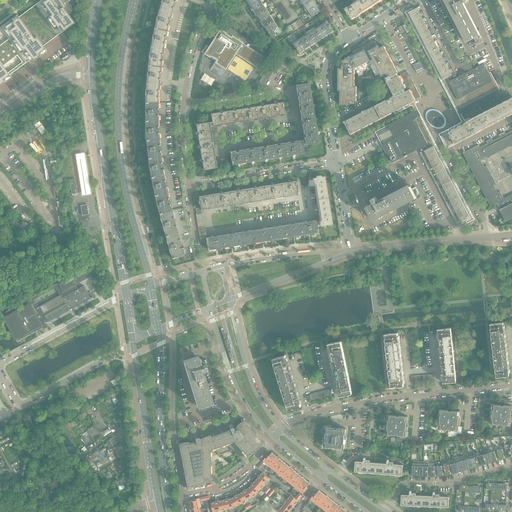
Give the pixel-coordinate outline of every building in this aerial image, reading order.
[(17,15),(0,27),(9,39),(0,44),(0,84),(11,77),(9,75),(32,58),(33,60),(46,51),(43,46),(74,23),(68,14),(73,11),(67,2),(70,0),(41,0),(18,17),(17,15)] [(176,1),(176,0),(161,0),(161,2),(159,10),(172,13),(173,8),(174,4),(175,1),(176,1)] [(262,4),(258,0),(256,0),(250,4),(249,5),(251,9),(253,9),(253,10),(262,4)] [(316,6),(317,5),(316,5),(317,5),(314,1),(313,2),(312,0),(304,6),(307,11),(316,6)] [(375,4),(372,0),(359,0),(356,2),(363,12),(366,9),(371,6),(372,6),(375,4)] [(480,35),(464,3),(465,2),(465,3),(468,1),(467,0),(446,0),(468,41),(479,36),(480,35)] [(363,12),(356,2),(348,8),(347,7),(345,9),(352,19),(355,17),(355,16),(359,14),(360,14),(363,12)] [(265,10),(262,5),(262,4),(253,10),(253,11),(252,11),(255,15),(256,14),(257,15),(265,10)] [(416,8),(408,12),(411,18),(414,24),(417,30),(420,35),(423,41),(426,46),(429,52),(432,58),(435,63),(437,69),(440,73),(440,75),(443,80),(452,75),(455,74),(457,73),(456,73),(454,68),(422,6),(422,5),(417,8),(416,8)] [(311,17),(321,11),(318,6),(317,7),(316,6),(307,11),(311,17)] [(170,18),(172,13),(159,10),(156,17),(157,17),(156,20),(154,28),(167,31),(169,26),(168,25),(169,22),(170,18)] [(269,16),(265,10),(257,15),(256,16),(257,16),(256,16),(259,20),(260,20),(261,21),(269,16)] [(273,21),(269,16),(261,21),(260,21),(260,22),(263,26),(264,25),(265,27),(273,21)] [(276,27),(273,21),(265,27),(264,27),(264,28),(266,32),(267,31),(268,32),(276,27)] [(332,30),(327,22),(321,26),(326,34),(327,35),(331,32),(331,31),(332,30),(332,31),(332,30)] [(326,34),(321,26),(315,30),(321,38),(321,39),(321,38),(322,39),(326,36),(325,35),(326,34)] [(280,33),(277,27),(276,27),(268,32),(267,33),(268,33),(267,33),(270,37),(271,36),(272,38),(280,33)] [(166,36),(167,31),(154,28),(152,36),(152,38),(150,47),(164,49),(165,43),(164,43),(165,40),(165,36),(166,36)] [(245,45),(242,43),(243,42),(232,35),(231,36),(221,30),(220,29),(208,47),(206,45),(201,52),(204,54),(209,57),(210,57),(215,61),(210,70),(221,77),(235,54),(256,67),(263,56),(252,49),(245,45)] [(321,38),(315,30),(310,33),(313,38),(315,41),(315,42),(316,42),(320,40),(319,39),(321,38)] [(337,72),(334,72),(334,84),(337,84),(337,87),(336,87),(336,107),(348,107),(348,103),(356,103),(356,68),(369,61),(372,65),(370,66),(376,76),(380,73),(382,77),(379,78),(382,84),(398,76),(397,73),(398,73),(386,49),(384,46),(383,46),(382,45),(383,45),(382,44),(378,36),(376,33),(377,32),(374,34),(371,36),(354,47),(351,50),(352,50),(352,51),(354,54),(350,56),(349,55),(336,61),(336,68),(337,68),(337,72)] [(315,41),(313,38),(310,33),(304,37),(305,38),(309,45),(310,46),(315,43),(314,42),(315,41)] [(309,45),(305,38),(304,37),(299,41),(304,49),(304,50),(305,49),(305,50),(309,47),(308,46),(309,45)] [(304,49),(299,41),(293,44),(299,54),(303,51),(303,50),(304,49)] [(163,54),(164,49),(150,47),(149,54),(149,57),(148,57),(148,64),(161,66),(162,61),(163,61),(163,60),(161,60),(161,58),(162,54),(163,54)] [(69,54),(61,59),(64,63),(71,57),(69,54)] [(279,63),(282,57),(277,54),(273,59),(279,63)] [(452,75),(443,80),(459,110),(461,114),(463,113),(500,94),(495,85),(493,81),(489,73),(484,63),(456,78),(453,80),(452,79),(455,77),(457,76),(455,74),(452,75)] [(161,72),(161,66),(148,64),(147,73),(147,75),(146,83),(160,84),(160,79),(159,79),(160,76),(160,72),(161,72)] [(351,133),(391,113),(421,97),(407,71),(399,76),(399,75),(398,76),(382,84),(389,98),(390,97),(390,98),(387,99),(384,101),(381,102),(378,104),(375,106),(372,107),(369,109),(366,110),(363,112),(360,113),(357,115),(353,117),(351,118),(347,120),(343,122),(344,123),(345,123),(350,134),(351,134),(351,133)] [(11,96),(24,88),(21,83),(8,91),(11,96)] [(159,90),(160,84),(146,83),(145,91),(145,94),(145,103),(159,102),(159,97),(158,97),(158,94),(158,90),(159,90)] [(312,93),(311,91),(310,91),(309,83),(297,84),(297,85),(296,85),(298,101),(311,99),(311,94),(312,93)] [(477,132),(501,119),(511,113),(511,97),(510,99),(507,100),(504,102),(501,104),(498,105),(495,107),(491,108),(488,110),(485,111),(482,113),(479,114),(476,116),(473,118),(470,119),(467,121),(467,122),(442,135),(447,144),(448,146),(455,143),(455,144),(459,143),(461,141),(465,140),(468,138),(471,136),(474,135),(477,133),(477,132)] [(314,107),(314,104),(312,104),(311,99),(298,101),(300,115),(314,113),(313,107),(314,107)] [(159,108),(159,102),(145,103),(145,111),(145,113),(145,121),(159,121),(159,115),(158,115),(158,112),(158,108),(159,108)] [(284,114),(283,102),(277,103),(277,102),(274,102),(274,103),(269,104),(271,118),(284,115),(284,114)] [(271,118),(269,104),(263,105),(263,104),(260,104),(260,106),(255,106),(257,120),(271,118)] [(257,120),(255,106),(250,107),(249,106),(247,106),(247,108),(241,109),(243,122),(257,120)] [(243,122),(241,109),(236,109),(236,108),(233,109),(233,110),(228,111),(230,124),(243,122)] [(230,124),(228,111),(222,112),(222,110),(219,111),(219,112),(210,114),(211,115),(212,122),(208,122),(209,127),(210,127),(230,124)] [(427,116),(427,118),(427,119),(428,121),(429,123),(431,125),(432,126),(434,127),(437,127),(439,128),(440,127),(442,126),(443,125),(444,124),(444,123),(444,122),(444,120),(444,119),(443,118),(443,117),(442,116),(441,115),(441,114),(440,114),(439,113),(438,112),(437,112),(436,111),(435,111),(434,111),(433,111),(432,111),(431,111),(430,111),(429,112),(428,113),(427,114),(427,116)] [(390,126),(377,132),(379,136),(381,141),(383,145),(387,153),(392,163),(395,161),(397,160),(401,158),(405,156),(405,157),(408,156),(407,155),(421,148),(424,146),(425,146),(424,144),(431,141),(424,127),(422,124),(422,123),(416,112),(390,126)] [(316,121),(316,118),(315,118),(314,113),(300,115),(303,129),(316,126),(315,121),(316,121)] [(158,130),(158,126),(159,126),(159,121),(145,121),(145,129),(145,132),(146,140),(160,139),(159,133),(158,133),(158,130)] [(212,138),(210,127),(209,127),(208,122),(196,124),(197,132),(196,132),(196,135),(198,134),(199,140),(212,138)] [(318,134),(318,132),(317,132),(316,126),(303,129),(304,140),(306,139),(307,144),(307,145),(318,143),(317,135),(318,134)] [(502,197),(503,197),(500,191),(497,193),(494,185),(496,184),(493,178),(493,179),(489,171),(490,171),(487,166),(484,167),(481,162),(482,162),(480,160),(483,159),(487,157),(487,158),(488,158),(488,157),(511,144),(511,127),(511,128),(511,129),(511,131),(506,134),(504,132),(499,135),(500,137),(493,141),(491,138),(486,141),(487,144),(479,148),(478,145),(474,148),(472,150),(471,149),(463,153),(491,206),(490,206),(496,203),(500,209),(499,209),(506,221),(511,218),(511,194),(503,199),(502,197)] [(214,151),(213,146),(212,138),(199,140),(199,145),(198,145),(199,148),(200,148),(201,153),(214,151)] [(160,148),(159,144),(160,144),(160,139),(146,140),(147,148),(147,150),(148,159),(161,157),(161,151),(160,152),(160,148)] [(304,153),(303,147),(303,145),(307,144),(306,139),(304,140),(285,143),(287,156),(292,155),(292,156),(295,156),(295,155),(304,153)] [(471,219),(451,180),(432,143),(431,141),(424,144),(425,146),(424,146),(425,147),(420,150),(421,152),(420,153),(438,188),(458,226),(471,219)] [(287,156),(285,143),(271,145),(273,158),(279,157),(279,159),(282,158),(281,157),(287,156)] [(273,158),(271,145),(257,147),(259,160),(265,159),(265,161),(268,160),(268,159),(273,158)] [(259,160),(257,147),(244,149),(246,163),(251,162),(251,163),(254,163),(254,161),(259,160)] [(246,163),(244,149),(230,151),(230,153),(232,165),(238,164),(238,165),(241,165),(240,163),(246,163)] [(217,167),(215,160),(214,151),(201,153),(202,159),(200,159),(201,162),(202,162),(203,169),(215,167),(217,167)] [(85,153),(76,154),(82,195),(91,194),(85,153)] [(161,165),(161,162),(162,162),(161,157),(148,159),(148,166),(149,166),(149,169),(151,177),(164,175),(163,169),(164,169),(164,168),(162,168),(162,166),(161,165)] [(166,187),(164,180),(165,180),(164,175),(151,177),(152,185),(153,187),(155,196),(168,194),(167,187),(166,187)] [(325,186),(325,180),(324,176),(321,177),(321,175),(316,176),(316,177),(312,178),(312,180),(308,180),(308,185),(311,185),(314,185),(314,188),(325,186)] [(296,185),(295,181),(291,182),(291,181),(288,181),(288,182),(281,183),(283,195),(297,193),(296,189),(297,189),(297,185),(296,185)] [(283,195),(281,183),(274,184),(273,184),(271,184),(271,185),(264,186),(266,198),(273,197),(274,197),(274,196),(283,195)] [(266,198),(264,186),(257,187),(257,186),(254,187),(247,189),(249,201),(266,198)] [(372,219),(407,201),(416,197),(410,186),(378,202),(377,200),(375,197),(372,199),(373,201),(372,201),(371,201),(370,201),(370,202),(369,202),(370,204),(366,206),(372,219)] [(249,201),(247,189),(240,190),(240,189),(239,189),(237,190),(230,191),(232,203),(249,201)] [(232,203),(230,191),(223,193),(223,192),(220,192),(220,193),(213,194),(215,206),(223,205),(224,205),(224,204),(232,203)] [(169,201),(168,197),(169,197),(168,194),(155,196),(156,203),(157,206),(159,216),(173,212),(171,205),(170,205),(169,201)] [(215,206),(213,194),(206,195),(205,195),(203,195),(203,196),(198,196),(200,208),(201,208),(215,206)] [(176,226),(173,216),(174,216),(173,212),(159,216),(162,224),(162,223),(162,225),(162,226),(165,237),(179,233),(177,226),(176,226)] [(331,224),(331,219),(330,214),(319,216),(319,218),(318,218),(318,220),(316,221),(317,222),(318,222),(318,223),(319,222),(320,226),(331,224)] [(317,222),(316,221),(316,220),(300,223),(302,235),(318,232),(317,228),(317,222)] [(302,235),(300,223),(284,225),(286,237),(302,235)] [(286,237),(284,225),(269,228),(271,240),(286,237)] [(271,240),(269,228),(253,230),(255,242),(271,240)] [(255,242),(253,230),(238,233),(240,244),(255,242)] [(181,243),(179,236),(179,233),(165,237),(168,246),(168,245),(169,248),(168,248),(171,258),(172,258),(174,257),(184,254),(184,253),(183,248),(184,248),(183,246),(182,247),(181,243)] [(240,244),(238,233),(222,235),(224,247),(240,244)] [(224,247),(222,235),(206,238),(208,250),(224,247)] [(88,269),(75,276),(79,282),(91,275),(88,269)] [(76,285),(76,284),(72,277),(60,283),(58,284),(63,292),(76,285)] [(45,323),(90,298),(83,285),(77,289),(62,297),(60,295),(59,295),(39,306),(37,307),(34,302),(33,300),(33,299),(11,311),(6,314),(4,315),(5,317),(17,339),(18,340),(24,337),(42,327),(43,328),(46,326),(47,325),(45,323)] [(506,340),(504,325),(503,325),(503,322),(490,324),(492,341),(506,340)] [(453,346),(451,330),(451,328),(438,329),(438,332),(437,332),(439,347),(453,346)] [(401,351),(399,335),(398,336),(398,333),(385,334),(387,353),(401,351)] [(508,357),(506,340),(492,341),(494,359),(508,357)] [(345,359),(341,343),(341,341),(328,344),(329,346),(329,347),(328,347),(331,362),(345,359)] [(454,362),(453,351),(453,346),(439,347),(440,364),(454,362)] [(403,368),(401,351),(387,353),(389,369),(403,368)] [(292,374),(287,358),(286,358),(285,355),(273,359),(273,361),(279,378),(292,374)] [(211,402),(202,375),(201,369),(203,369),(207,368),(205,364),(204,365),(203,363),(204,362),(204,361),(203,361),(202,359),(198,360),(196,356),(184,360),(198,406),(211,402)] [(510,372),(508,357),(494,359),(496,377),(509,376),(509,373),(510,372)] [(348,376),(347,370),(345,359),(331,362),(335,379),(348,376)] [(456,381),(455,370),(454,362),(440,364),(442,380),(443,379),(443,383),(456,381)] [(404,383),(403,368),(389,369),(391,388),(404,386),(404,384),(404,383)] [(297,389),(292,374),(279,378),(283,393),(297,389)] [(352,392),(350,386),(348,376),(335,379),(338,393),(339,393),(339,396),(352,394),(351,392),(352,392)] [(302,406),(298,394),(297,389),(283,393),(288,408),(289,410),(302,406)] [(510,420),(511,411),(511,406),(503,405),(504,405),(503,405),(500,404),(500,405),(492,404),(491,410),(492,410),(491,419),(490,424),(499,425),(499,424),(501,424),(501,425),(510,426),(511,420),(510,420)] [(458,426),(459,417),(460,411),(451,411),(451,410),(448,410),(440,410),(439,415),(440,415),(439,424),(438,424),(438,429),(447,430),(447,429),(449,429),(449,430),(458,431),(458,426)] [(406,431),(406,422),(407,422),(407,417),(399,416),(399,415),(396,415),(396,416),(387,415),(387,420),(387,429),(386,429),(386,435),(395,435),(397,435),(397,436),(406,436),(406,431)] [(210,450),(228,443),(234,441),(246,456),(251,452),(255,448),(256,449),(263,443),(243,420),(236,426),(237,427),(233,428),(232,425),(231,424),(230,424),(230,423),(229,423),(228,423),(199,434),(198,435),(199,438),(195,439),(195,441),(189,443),(188,442),(179,444),(187,487),(197,485),(196,484),(205,482),(204,478),(210,478),(210,450)] [(344,443),(345,434),(346,434),(346,433),(346,429),(338,428),(338,426),(334,426),(334,428),(326,427),(325,433),(326,433),(325,442),(324,447),(333,448),(333,447),(335,447),(335,448),(344,448),(345,443),(344,443)] [(497,460),(493,446),(488,448),(492,462),(495,461),(494,461),(496,460),(497,460)] [(504,458),(502,449),(497,450),(497,451),(494,452),(493,446),(497,460),(502,459),(502,458),(504,458)] [(492,462),(488,448),(483,449),(487,463),(489,462),(489,463),(492,462)] [(511,457),(511,448),(505,448),(505,449),(503,450),(502,449),(504,458),(510,458),(509,457),(511,457)] [(487,463),(483,449),(483,452),(479,453),(482,465),(485,464),(487,463)] [(284,463),(279,458),(280,458),(277,456),(277,457),(272,452),(269,456),(267,455),(263,460),(264,462),(263,464),(264,465),(266,464),(268,466),(269,465),(277,472),(284,463)] [(477,466),(473,452),(468,454),(472,468),(475,467),(477,466)] [(482,465),(479,453),(474,455),(473,452),(477,466),(479,465),(479,466),(482,465)] [(472,468),(468,454),(469,456),(464,458),(463,455),(467,469),(470,468),(470,469),(472,468)] [(467,469),(463,455),(458,457),(463,471),(465,470),(467,469)] [(378,473),(379,463),(375,463),(375,464),(371,464),(372,463),(370,463),(370,460),(366,460),(366,457),(364,457),(364,459),(363,463),(360,463),(360,461),(355,461),(355,471),(359,472),(359,471),(363,471),(363,472),(371,473),(371,472),(373,472),(374,472),(374,473),(378,473)] [(463,471),(458,457),(453,458),(458,472),(460,471),(460,472),(463,471)] [(458,472),(453,458),(455,463),(450,465),(449,466),(449,465),(448,465),(450,475),(456,473),(455,473),(458,472)] [(402,475),(403,465),(398,464),(398,466),(395,466),(395,465),(393,464),(393,462),(389,461),(389,459),(387,459),(387,465),(384,465),(384,463),(379,463),(378,473),(383,474),(383,473),(386,473),(386,474),(394,475),(394,474),(397,474),(397,475),(402,475)] [(297,473),(292,469),(292,468),(290,466),(289,467),(284,463),(277,472),(289,482),(297,473)] [(450,475),(448,465),(443,466),(443,467),(442,467),(442,466),(443,476),(448,475),(448,474),(450,474),(450,475)] [(443,476),(442,466),(436,466),(437,467),(435,468),(435,466),(435,477),(441,476),(441,475),(443,475),(443,476)] [(262,486),(269,478),(262,472),(260,475),(259,475),(258,477),(258,478),(256,480),(262,486)] [(309,483),(304,479),(305,479),(302,477),(297,473),(289,482),(303,493),(307,488),(306,487),(309,483)] [(116,482),(119,490),(125,487),(121,479),(116,482)] [(254,495),(262,486),(256,480),(253,483),(251,485),(249,488),(254,495)] [(496,497),(496,484),(488,483),(488,484),(486,484),(486,489),(491,489),(490,496),(496,497)] [(501,497),(502,490),(507,490),(507,485),(505,485),(505,484),(496,484),(496,497),(501,497)] [(469,499),(470,486),(462,486),(460,486),(459,491),(465,491),(464,499),(469,499)] [(475,499),(475,492),(481,492),(481,487),(479,487),(479,486),(470,486),(469,499),(475,499)] [(254,495),(249,488),(246,490),(246,489),(243,491),(240,493),(245,501),(254,495)] [(273,497),(277,493),(275,491),(273,489),(269,494),(271,495),(273,497)] [(334,502),(328,498),(329,497),(326,495),(326,496),(319,490),(316,494),(315,493),(310,499),(318,505),(326,511),(334,502)] [(425,506),(425,496),(421,495),(421,497),(418,497),(418,496),(416,496),(416,493),(411,493),(412,490),(410,490),(409,496),(406,496),(406,495),(402,494),(401,505),(406,505),(406,504),(409,504),(409,505),(417,506),(417,505),(420,505),(420,506),(425,506)] [(448,507),(449,497),(444,496),(444,498),(441,498),(441,497),(439,497),(439,494),(435,494),(435,491),(433,491),(433,497),(430,497),(430,496),(425,496),(425,506),(429,506),(429,505),(432,505),(432,506),(441,507),(441,506),(444,506),(444,507),(448,507)] [(245,501),(240,493),(237,495),(234,496),(235,497),(232,498),(235,507),(245,501)] [(293,506),(298,500),(295,498),(291,495),(287,501),(293,506)] [(495,510),(496,497),(490,496),(490,504),(485,504),(485,509),(487,509),(495,510)] [(501,504),(501,497),(496,497),(495,510),(504,510),(506,510),(506,505),(501,504)] [(201,506),(200,501),(199,502),(199,498),(195,499),(195,500),(190,502),(192,508),(198,506),(198,507),(201,506)] [(235,507),(232,498),(228,499),(225,499),(225,500),(222,501),(224,509),(235,507)] [(465,511),(468,511),(469,499),(464,499),(464,506),(459,506),(458,511),(461,511),(465,511)] [(475,507),(475,499),(469,499),(468,511),(479,511),(480,507),(475,507)] [(224,509),(222,501),(218,501),(215,501),(215,502),(211,503),(213,511),(224,509)] [(293,506),(287,501),(283,506),(290,511),(293,506)] [(346,511),(347,511),(341,508),(342,507),(339,505),(339,506),(334,502),(326,511),(346,511)]
